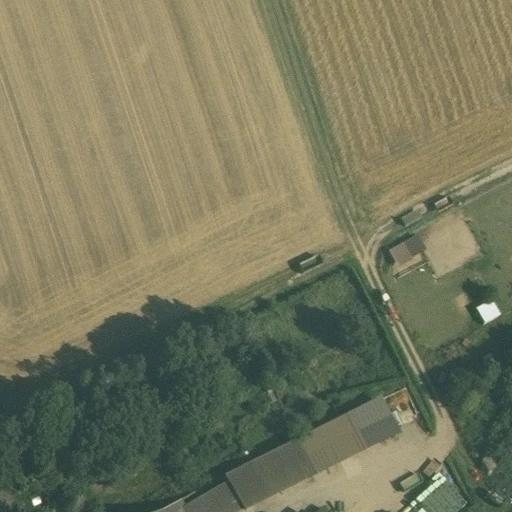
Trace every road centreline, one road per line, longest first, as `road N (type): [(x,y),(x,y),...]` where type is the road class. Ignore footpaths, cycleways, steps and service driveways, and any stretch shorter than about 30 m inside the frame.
road 1 (track): [(490,511),(426,406),(353,251),(269,0)]
road 2 (track): [(353,251),(14,418),(0,432)]
